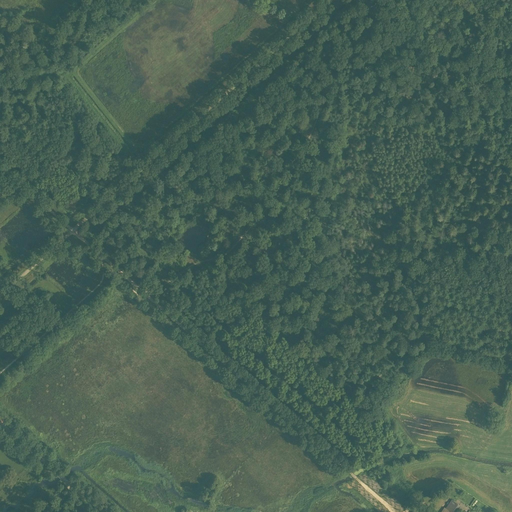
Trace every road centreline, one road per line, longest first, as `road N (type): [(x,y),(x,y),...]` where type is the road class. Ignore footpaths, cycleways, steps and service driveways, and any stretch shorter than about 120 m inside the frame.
road 1 (track): [(99,253),(398,511)]
road 2 (track): [(72,230),(330,0)]
